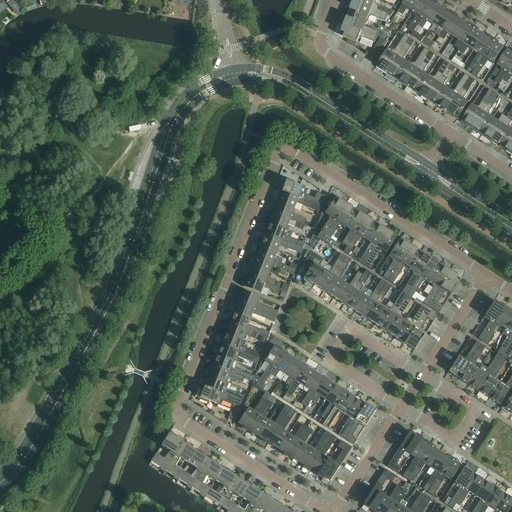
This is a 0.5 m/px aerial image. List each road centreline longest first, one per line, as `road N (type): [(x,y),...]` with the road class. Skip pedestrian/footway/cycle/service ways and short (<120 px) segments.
road 1 (residential): [(328,511),(181,419),(179,410),(277,156),(292,149),(486,276)]
road 2 (tertiary): [(0,488),(23,468),(113,306),(181,116),(193,101),(234,82)]
road 3 (tertiary): [(232,67),(210,73),(170,111),(101,304),(0,472)]
road 4 (tertiary): [(430,166),(283,74),(232,67)]
road 5 (tertiary): [(234,82),(292,91),(424,175)]
road 6 (residential): [(451,134),(325,52),(321,36),(336,0)]
road 7 (residential): [(403,407),(332,362),(351,332),(422,377)]
road 8 (residential): [(422,377),(475,411),(457,443),(403,407)]
road 9 (residential): [(335,511),(403,407)]
